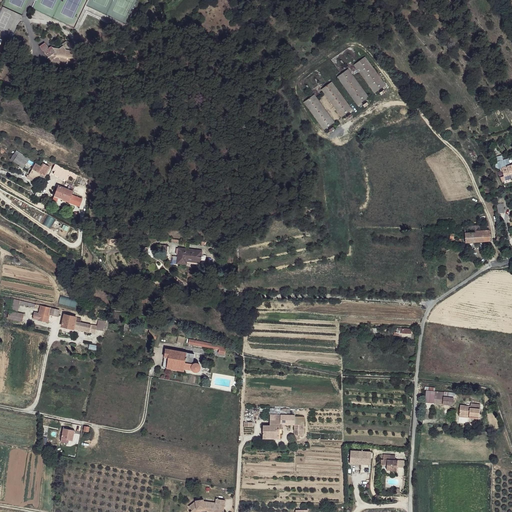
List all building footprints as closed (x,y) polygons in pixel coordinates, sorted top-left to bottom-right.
[(48,38),(43,41),(44,46),(46,45),(50,53),(53,52),(58,49),(57,48),(54,43),(50,45),(49,44),(50,43),(48,38)] [(57,48),(58,49),(53,52),(58,60),(61,58),(65,63),(70,64),(78,57),(73,49),(67,48),(64,44),(57,48)] [(363,54),(352,63),(372,90),(384,82),(363,54)] [(346,67),(335,75),(356,103),(366,95),(346,67)] [(330,80),(319,88),(340,116),(351,107),(330,80)] [(312,94),(302,102),(323,129),(333,121),(312,94)] [(28,159),(18,153),(15,159),(25,165),(28,159)] [(507,159),(501,161),(504,168),(508,167),(511,165),(511,164),(510,159),(507,159)] [(40,166),(33,163),(26,174),(38,181),(47,166),(42,163),(40,166)] [(70,189),(56,183),(52,192),(60,195),(59,196),(77,204),(80,196),(69,192),(70,189)] [(480,226),(464,227),(464,230),(465,241),(463,241),(464,243),(491,241),(490,230),(480,230),(480,226)] [(464,230),(455,230),(454,234),(453,240),(463,241),(465,241),(464,230)] [(502,234),(498,232),(497,236),(498,236),(497,240),(505,243),(506,239),(502,237),(502,234)] [(203,252),(181,251),(180,266),(188,266),(188,262),(202,262),(203,252)] [(55,300),(56,291),(3,283),(1,292),(55,300)] [(59,304),(75,307),(77,300),(61,296),(59,304)] [(21,302),(13,300),(10,312),(18,314),(20,306),(21,302)] [(59,311),(41,307),(38,321),(47,323),(49,315),(58,317),(59,311)] [(18,314),(10,312),(8,320),(23,323),(24,316),(18,314)] [(76,319),(64,316),(62,327),(74,330),(75,322),(76,319)] [(105,321),(97,320),(96,326),(97,327),(97,330),(103,331),(105,321)] [(80,323),(75,322),(74,330),(87,332),(88,325),(80,323)] [(189,340),(188,342),(214,348),(213,351),(215,351),(216,345),(189,340)] [(214,348),(188,342),(188,346),(213,351),(214,348)] [(187,354),(166,349),(162,368),(184,372),(185,369),(186,363),(187,354)] [(194,363),(191,364),(192,365),(191,370),(193,372),(195,372),(198,371),(199,370),(199,367),(199,364),(197,363),(194,363)] [(436,392),(426,390),(424,402),(434,404),(435,396),(436,392)] [(444,397),(435,396),(434,404),(443,405),(444,397)] [(454,398),(444,397),(443,405),(454,406),(454,398)] [(481,406),(473,405),(473,407),(462,406),(461,413),(470,414),(481,414),(481,406)] [(282,424),(291,424),(291,408),(270,408),(270,425),(263,426),(263,438),(279,439),(279,433),(282,433),(282,424)] [(303,424),(294,424),(294,436),(303,436),(303,424)] [(76,431),(64,429),(61,442),(69,444),(70,441),(74,441),(76,431)] [(374,451),(353,449),(352,461),(372,464),(374,451)] [(388,465),(388,470),(398,471),(399,461),(392,460),(393,455),(386,454),(385,460),(383,459),(383,465),(388,465)] [(225,499),(217,497),(216,502),(203,499),(203,498),(195,500),(188,504),(190,509),(188,511),(189,511),(194,511),(196,511),(196,508),(204,506),(211,506),(211,508),(216,509),(216,507),(224,508),(225,499)]
